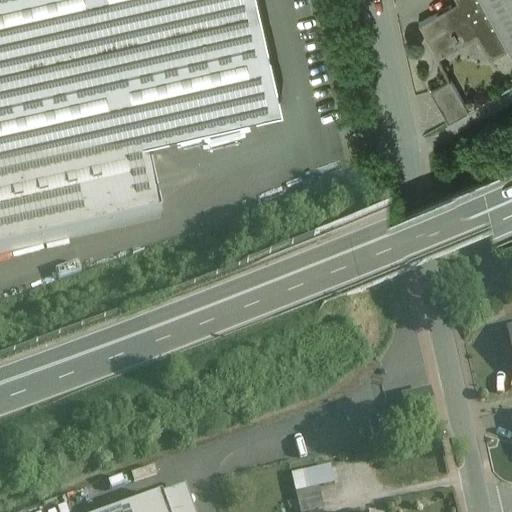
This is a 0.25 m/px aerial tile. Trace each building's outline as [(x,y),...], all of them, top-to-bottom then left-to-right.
[(0,0),(0,255),(160,219),(141,137),(280,106),(256,0),(0,0)] [(511,0),(458,0),(459,2),(478,36),(491,59),(510,48),(511,51),(511,0)] [(459,2),(419,25),(438,59),(478,36),(459,2)] [(451,80),(431,91),(449,122),(469,111),(451,80)] [(422,395),(401,400),(407,424),(435,417),(431,400),(423,402),(422,395)] [(317,488),(294,493),(298,511),(319,511),(323,511),(317,488)] [(165,511),(160,497),(120,511),(165,511)]
